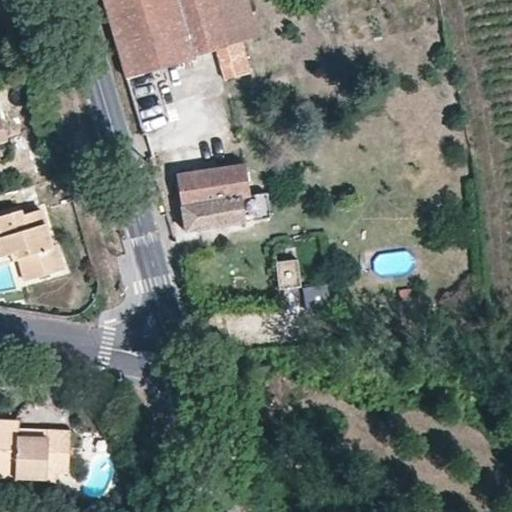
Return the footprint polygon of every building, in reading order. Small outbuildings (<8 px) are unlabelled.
[(103,0),(126,75),(215,51),(224,76),(235,74),(248,72),(241,43),(237,22),(221,24),(213,0),(103,0)] [(249,0),(213,0),(221,24),(237,22),(241,43),(260,37),(249,0)] [(242,163),(176,172),(185,230),(242,222),(239,199),(247,197),(242,163)] [(264,193),(247,196),(247,197),(239,199),(242,222),(267,219),(264,193)] [(0,253),(1,256),(9,254),(14,252),(17,261),(24,281),(63,269),(57,247),(53,247),(41,209),(22,215),(20,210),(0,215),(0,253)] [(12,263),(17,261),(14,252),(9,254),(12,263)] [(296,258),(276,262),(279,287),(299,285),(296,258)] [(308,310),(329,307),(326,285),(304,288),(308,310)] [(17,438),(18,430),(18,424),(0,422),(0,477),(46,480),(46,473),(56,473),(67,473),(69,431),(48,431),(47,438),(17,438)] [(48,431),(18,430),(17,438),(47,438),(48,431)]
